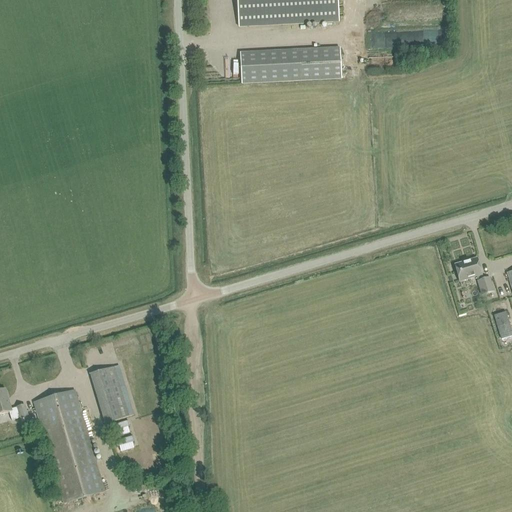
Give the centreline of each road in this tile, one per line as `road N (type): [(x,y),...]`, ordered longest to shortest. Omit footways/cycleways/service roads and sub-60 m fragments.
road 1 (unclassified): [(192,299),(511,205)]
road 2 (unclassified): [(192,299),(177,0)]
road 3 (track): [(192,299),(205,511)]
road 4 (unclassified): [(0,357),(192,299)]
